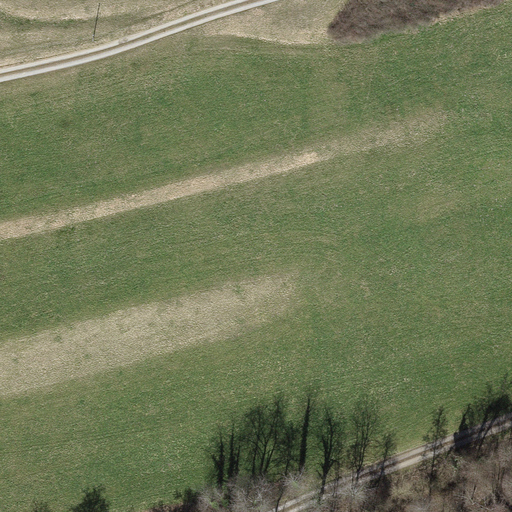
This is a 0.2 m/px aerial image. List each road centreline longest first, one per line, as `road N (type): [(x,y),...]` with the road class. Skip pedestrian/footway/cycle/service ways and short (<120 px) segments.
road 1 (track): [(260,0),(0,76)]
road 2 (track): [(285,511),(511,419)]
